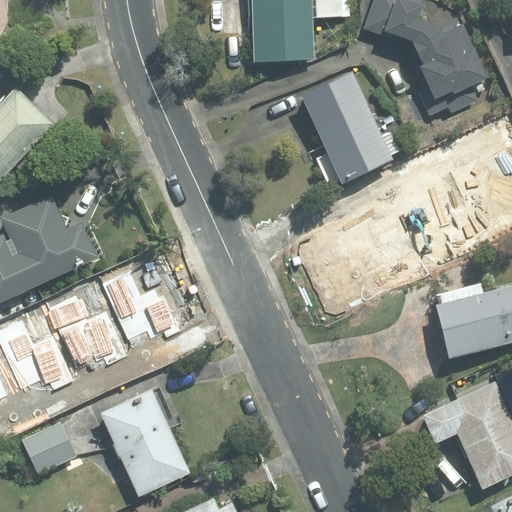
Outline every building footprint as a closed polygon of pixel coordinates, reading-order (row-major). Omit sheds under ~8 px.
[(0,0),(0,36),(10,20),(6,0),(0,0)] [(244,0),(245,63),(309,62),(308,19),(339,18),(339,0),(244,0)] [(408,39),(409,47),(395,54),(420,107),(426,119),(444,111),(438,98),(484,76),(459,23),(417,21),(417,0),(369,0),(368,34),(408,39)] [(348,73),(298,95),(338,186),(388,164),(348,73)] [(15,85),(0,99),(0,176),(54,126),(15,85)] [(410,183),(404,179),(369,222),(426,267),(480,201),(429,160),(410,183)] [(5,250),(0,238),(0,302),(97,259),(81,223),(64,230),(57,213),(49,195),(0,217),(0,223),(11,248),(5,250)] [(441,357),(511,341),(511,285),(477,294),(474,283),(427,294),(441,357)] [(108,342),(90,300),(35,324),(69,402),(159,363),(143,326),(108,342)] [(0,326),(0,353),(11,349),(0,326)] [(511,418),(507,420),(490,380),(413,413),(427,445),(450,435),(474,491),(511,474),(511,418)] [(41,381),(0,398),(0,428),(52,406),(41,381)] [(150,392),(97,415),(134,497),(186,473),(150,392)] [(56,421),(16,442),(32,474),(72,454),(56,421)] [(511,511),(511,493),(484,506),(486,511),(511,511)] [(235,511),(232,503),(218,509),(213,499),(182,511),(235,511)]
